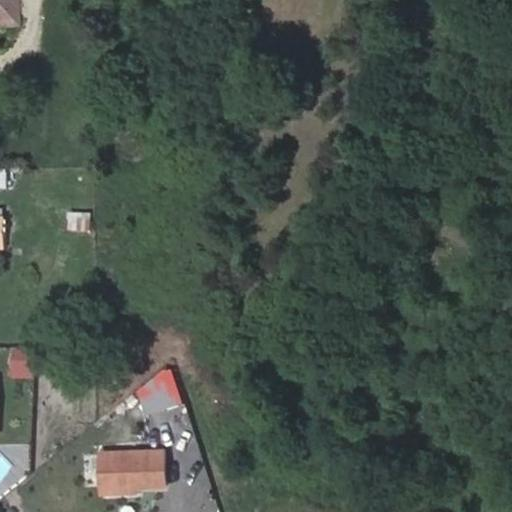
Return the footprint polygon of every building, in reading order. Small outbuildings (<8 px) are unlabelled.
[(0,0),(0,13),(16,14),(16,0),(0,0)] [(72,228),(96,229),(97,215),(73,214),(72,228)] [(8,227),(0,227),(0,257),(9,257),(8,227)] [(40,383),(41,360),(17,360),(16,382),(40,383)] [(151,425),(181,411),(166,379),(136,393),(151,425)] [(131,504),(141,504),(167,506),(169,472),(107,470),(104,508),(130,509),(131,504)]
